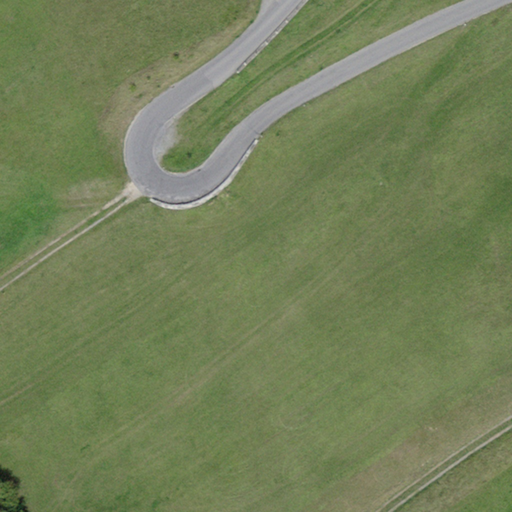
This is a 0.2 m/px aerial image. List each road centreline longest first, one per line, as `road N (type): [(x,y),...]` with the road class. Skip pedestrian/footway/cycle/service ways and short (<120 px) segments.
road 1 (unclassified): [(511,6),(337,86),(259,134),(220,181),(186,199),(153,187),(144,150),(170,117),(258,52),(304,0)]
road 2 (track): [(390,0),(268,85),(153,187),(0,297)]
road 3 (track): [(511,434),(402,511)]
